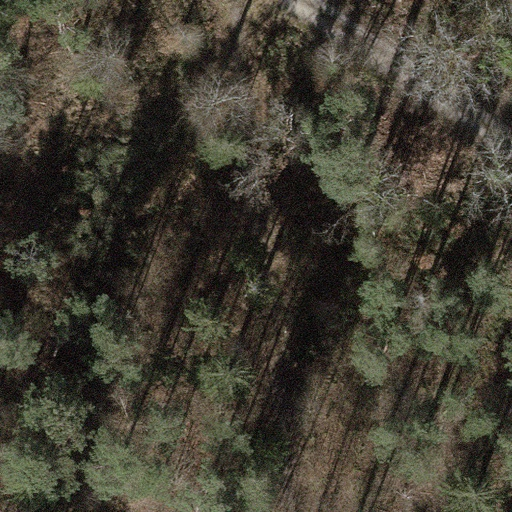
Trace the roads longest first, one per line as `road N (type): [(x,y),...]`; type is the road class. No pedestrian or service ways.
road 1 (track): [(275,0),(356,511)]
road 2 (track): [(323,0),(511,129)]
